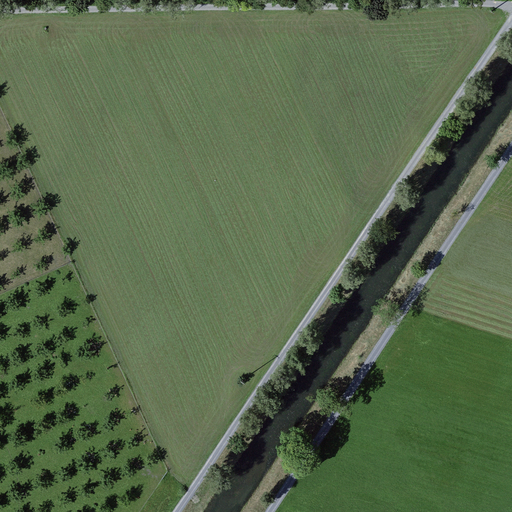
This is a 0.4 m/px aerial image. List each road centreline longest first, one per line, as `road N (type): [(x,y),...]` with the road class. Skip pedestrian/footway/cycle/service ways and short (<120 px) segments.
road 1 (track): [(511,21),(186,511)]
road 2 (track): [(511,5),(0,10)]
road 3 (track): [(511,157),(273,511)]
